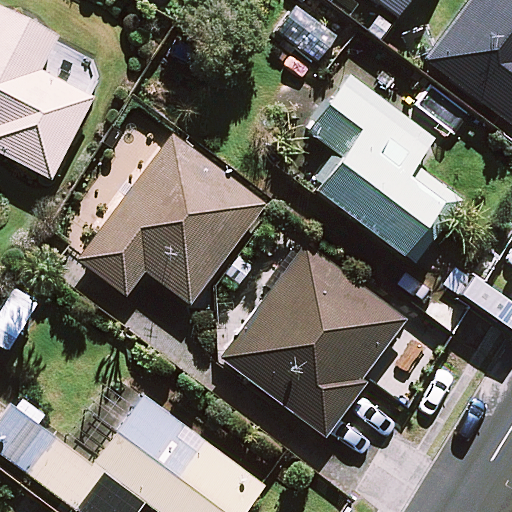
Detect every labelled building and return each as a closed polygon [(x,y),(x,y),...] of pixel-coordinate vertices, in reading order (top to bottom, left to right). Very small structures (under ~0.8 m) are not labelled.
[(374,0),(396,16),(407,0),(374,0)] [(511,0),(472,0),(427,64),(511,124),(511,0)] [(0,151),(51,177),(89,103),(35,76),(55,37),(0,9),(0,151)] [(415,100),(362,60),(308,132),(339,156),(314,189),(412,263),(458,202),(412,167),(431,141),(401,118),(415,100)] [(262,206),(168,138),(79,261),(125,295),(143,270),(190,304),(262,206)] [(211,318),(219,360),(322,433),(362,377),(399,403),(440,345),(372,297),(315,256),(281,232),(255,264),(243,254),(224,277),(236,286),(211,318)] [(37,305),(13,290),(0,310),(0,347),(7,352),(37,305)] [(242,511),(262,486),(143,397),(95,462),(14,402),(0,421),(0,454),(77,511),(135,511),(143,501),(157,511),(242,511)]
